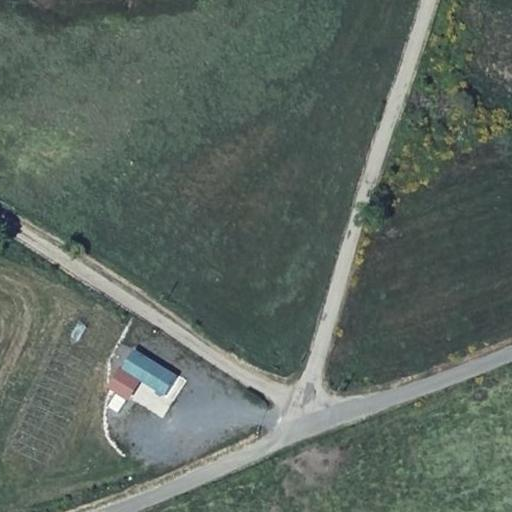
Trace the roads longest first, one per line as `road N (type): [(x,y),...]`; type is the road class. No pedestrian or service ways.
road 1 (unclassified): [(309,430),(320,350),(428,0)]
road 2 (track): [(309,430),(279,397),(0,211)]
road 3 (unclassified): [(309,430),(511,352)]
road 4 (unclassified): [(114,511),(309,430)]
